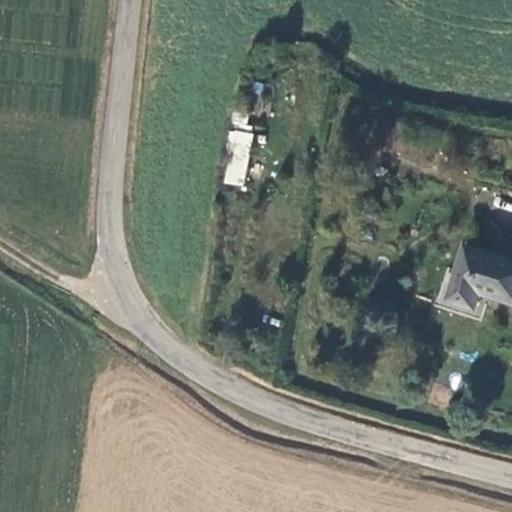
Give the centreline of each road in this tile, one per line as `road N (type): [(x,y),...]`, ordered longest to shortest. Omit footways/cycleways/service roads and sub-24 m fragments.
road 1 (unclassified): [(132,0),(114,225),(132,298),(151,327),(179,355),(266,404),(511,479)]
road 2 (track): [(132,298),(58,282),(0,241)]
